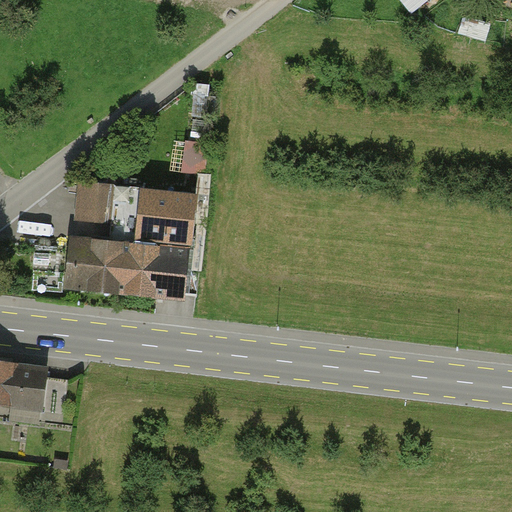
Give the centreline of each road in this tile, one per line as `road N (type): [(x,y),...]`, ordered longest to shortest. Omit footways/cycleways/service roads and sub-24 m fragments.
road 1 (primary): [(0,328),(511,388)]
road 2 (unclassified): [(0,214),(281,0)]
